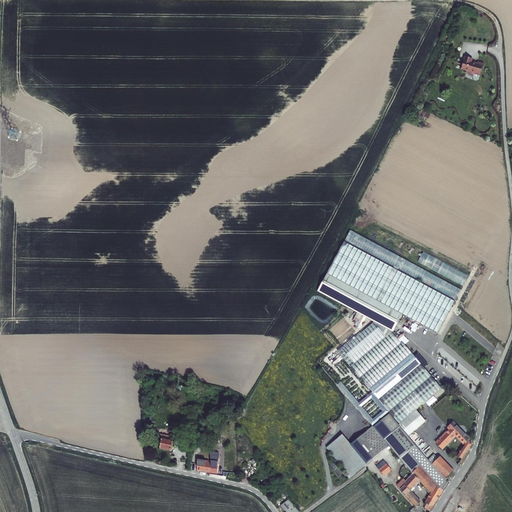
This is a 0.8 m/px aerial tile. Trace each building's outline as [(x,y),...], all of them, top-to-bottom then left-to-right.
[(461,70),(480,75),(484,63),(473,60),(474,58),(465,56),(461,70)] [(344,237),(316,287),(352,307),(349,311),(357,315),(359,311),(372,318),(391,328),(401,311),(436,330),(453,298),(344,237)] [(419,260),(426,264),(432,255),(424,251),(419,260)] [(337,348),(368,384),(398,420),(414,406),(440,384),(402,337),(400,339),(391,328),(385,332),(372,318),(337,348)] [(414,406),(398,420),(407,431),(423,417),(414,406)] [(386,442),(407,431),(388,410),(373,422),(355,436),(370,455),(386,442)] [(451,419),(447,423),(449,425),(435,440),(442,446),(454,431),(464,441),(456,453),(461,455),(470,440),(451,419)] [(166,433),(167,430),(162,429),(159,443),(165,444),(168,433),(166,433)] [(171,430),(167,430),(166,433),(168,433),(165,444),(170,445),(174,430),(172,429),(171,430)] [(370,455),(355,436),(351,440),(342,429),(327,441),(351,471),(370,455)] [(399,455),(410,466),(412,468),(419,462),(433,475),(430,478),(435,482),(436,481),(443,485),(447,477),(447,476),(446,475),(438,466),(433,460),(419,443),(407,431),(386,442),(392,450),(394,448),(399,455)] [(209,457),(207,468),(214,469),(215,462),(212,447),(211,458),(209,457)] [(442,451),(433,460),(438,466),(446,475),(448,473),(455,465),(442,451)] [(383,454),(376,460),(384,470),(391,464),(383,454)] [(196,455),(194,465),(197,466),(207,468),(209,457),(196,455)] [(412,468),(410,466),(407,469),(410,472),(404,478),(403,476),(397,482),(417,502),(421,497),(410,486),(419,476),(431,488),(425,499),(426,500),(425,503),(430,506),(443,485),(436,481),(435,482),(430,478),(433,475),(419,462),(412,468)] [(289,494),(281,500),(288,509),(284,511),(294,511),(300,508),(289,494)]
